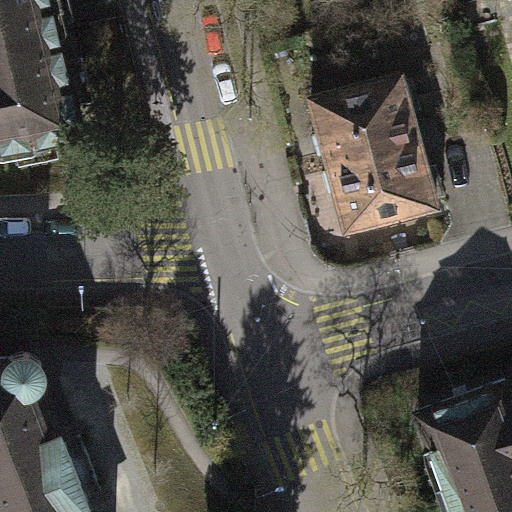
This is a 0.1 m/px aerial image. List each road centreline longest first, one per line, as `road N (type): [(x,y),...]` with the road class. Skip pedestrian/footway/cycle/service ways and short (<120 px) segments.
road 1 (residential): [(173,0),(236,252)]
road 2 (residential): [(260,352),(511,287)]
road 3 (residential): [(236,252),(0,256)]
road 4 (residential): [(260,352),(318,511)]
